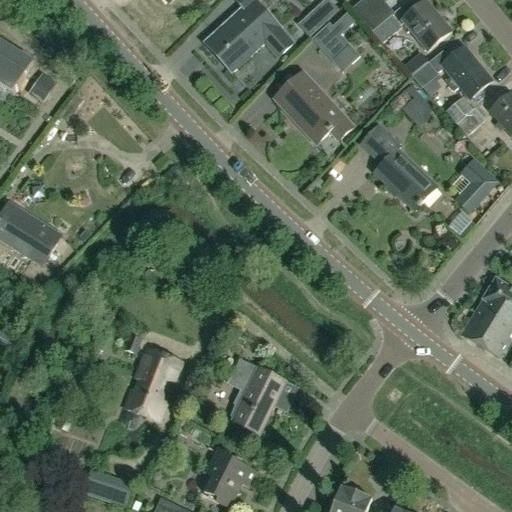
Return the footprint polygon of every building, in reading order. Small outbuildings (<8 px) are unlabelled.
[(240,12),(204,45),(235,79),(240,75),(237,72),(264,46),(277,60),(293,46),(257,6),(263,0),(231,0),(245,15),(244,16),(240,12)] [(365,0),(353,11),(372,34),(391,18),(394,16),(380,0),(365,0)] [(426,2),(401,23),(427,54),(452,34),(426,2)] [(391,18),(372,34),(382,46),(401,30),(391,18)] [(311,42),(332,64),(350,48),(329,25),(311,42)] [(0,90),(13,99),(26,79),(25,78),(33,66),(0,45),(0,90)] [(453,93),(458,89),(469,101),(492,82),(464,48),(441,67),(451,80),(446,84),(453,93)] [(411,78),(428,65),(420,55),(404,68),(411,78)] [(428,65),(411,78),(422,91),(439,78),(428,65)] [(339,142),(352,130),(302,75),(275,101),(316,146),(331,133),(339,142)] [(511,140),(511,96),(511,95),(489,114),(511,140)] [(75,96),(70,103),(78,109),(83,103),(75,96)] [(472,111),(463,100),(445,116),(455,127),(472,111)] [(432,119),(423,110),(411,121),(419,130),(432,119)] [(474,111),(456,127),(467,140),(486,123),(474,111)] [(360,146),(382,167),(374,175),(414,213),(436,190),(396,152),(400,149),(378,128),(360,146)] [(472,186),(456,203),(469,215),(497,185),(473,163),(461,176),(472,186)] [(33,193),(52,193),(51,176),(33,176),(33,193)] [(9,206),(0,221),(0,243),(41,269),(61,238),(9,206)] [(479,350),(511,295),(511,291),(494,281),(481,302),(482,303),(460,338),(479,350)] [(511,295),(479,350),(498,362),(511,338),(511,295)] [(136,358),(142,342),(129,338),(124,353),(136,358)] [(159,424),(181,364),(147,351),(124,411),(159,424)] [(290,407),(298,391),(239,362),(231,378),(249,387),(230,425),(259,439),(277,401),(290,407)] [(249,491),(257,475),(208,450),(208,451),(216,455),(206,476),(212,480),(204,496),(228,508),(226,511),(227,511),(240,486),(249,491)] [(120,483),(90,473),(83,497),(113,506),(120,483)] [(366,511),(371,501),(341,489),(332,511),(366,511)] [(183,511),(160,501),(154,511),(183,511)]
